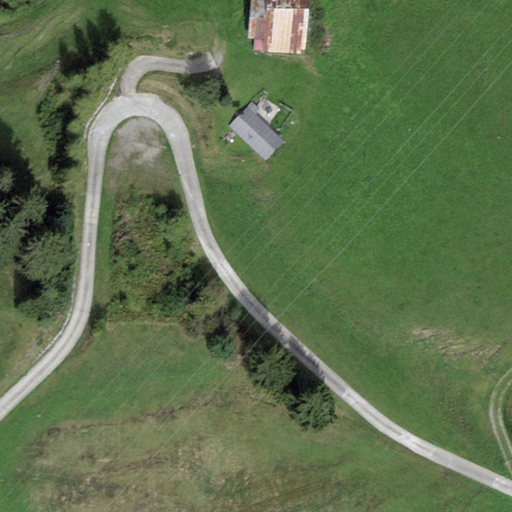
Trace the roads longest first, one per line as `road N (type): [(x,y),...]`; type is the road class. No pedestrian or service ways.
road 1 (track): [(511,490),(408,443),(261,313),(208,242),(178,136),(149,108),(127,105),(112,114),(95,146),(82,324),(0,417)]
road 2 (track): [(127,105),(128,84),(143,65),(198,65),(218,52),(217,18),(202,0)]
